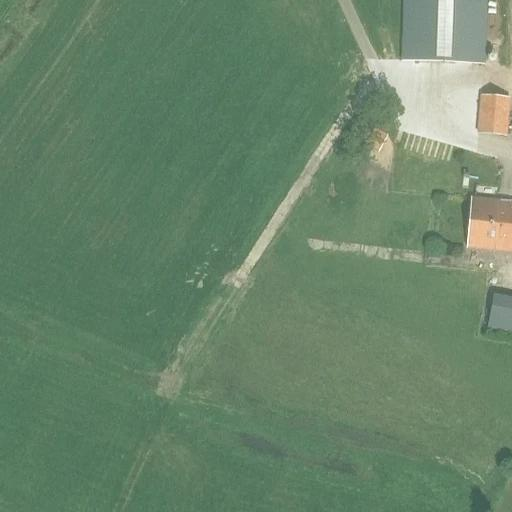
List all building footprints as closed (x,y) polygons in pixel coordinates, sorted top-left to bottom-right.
[(403,0),(402,61),(484,64),(486,0),(403,0)] [(481,96),(478,133),(506,136),(510,99),(481,96)] [(352,134),(380,150),(388,137),(359,121),(352,134)] [(379,123),(376,128),(385,133),(388,128),(379,123)] [(467,248),(511,252),(511,202),(472,198),(467,248)] [(511,301),(493,298),(487,329),(511,334),(511,301)]
